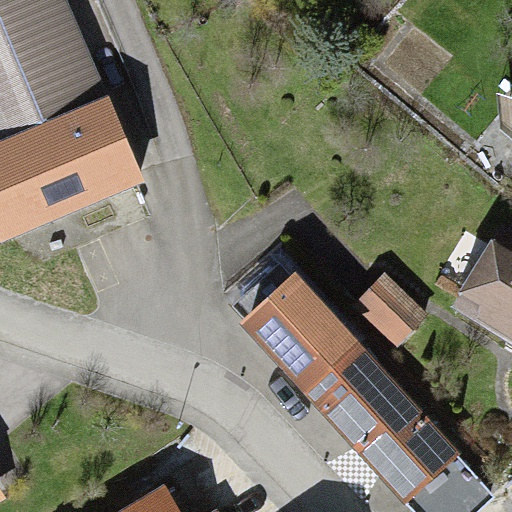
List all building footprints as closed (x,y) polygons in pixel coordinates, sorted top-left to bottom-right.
[(68,0),(0,0),(0,186),(123,137),(68,0)] [(511,90),(497,108),(511,119),(511,90)] [(511,248),(493,237),(453,303),(511,338),(511,248)] [(308,398),(365,347),(295,271),(240,322),(308,398)] [(425,325),(384,278),(350,308),(391,355),(425,325)] [(453,456),(459,451),(365,347),(308,398),(402,502),(453,456)] [(453,456),(402,502),(412,511),(474,511),(489,499),(453,456)] [(169,511),(158,492),(124,511),(169,511)]
